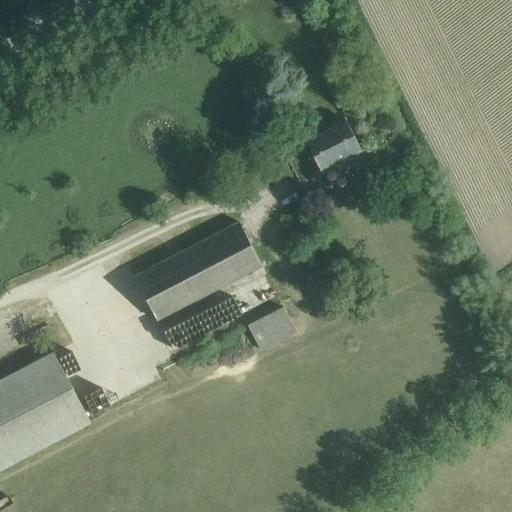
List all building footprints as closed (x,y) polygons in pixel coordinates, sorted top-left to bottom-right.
[(304,140),(320,171),(361,150),(345,119),(304,140)] [(133,276),(156,319),(261,265),(238,221),(133,276)] [(179,312),(190,335),(244,307),(233,285),(179,312)] [(247,325),(260,350),(296,331),(282,306),(247,325)] [(0,380),(0,469),(88,424),(51,354),(0,380)] [(104,387),(110,402),(126,396),(120,381),(104,387)]
